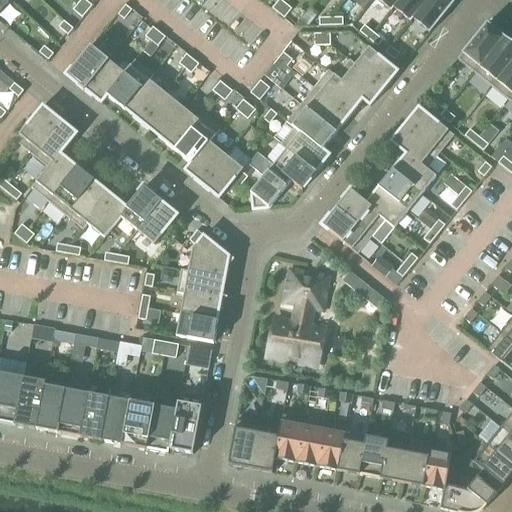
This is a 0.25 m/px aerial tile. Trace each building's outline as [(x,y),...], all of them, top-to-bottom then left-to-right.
[(9,0),(0,0),(0,14),(12,2),(9,0)] [(81,0),(78,5),(87,13),(92,7),(83,0),(81,0)] [(285,5),(280,0),(272,9),(278,14),(285,5)] [(376,0),(391,12),(400,0),(372,0),(372,1),(372,2),(373,0),(376,0)] [(394,10),(410,23),(428,0),(400,0),(391,12),(392,13),(394,10)] [(450,0),(428,0),(410,23),(411,23),(413,20),(430,34),(455,3),(450,0)] [(78,5),(73,11),(82,18),(87,13),(78,5)] [(285,5),(278,14),(284,19),(291,10),(285,5)] [(118,15),(124,20),(132,11),(125,6),(118,15)] [(331,19),(331,27),(343,26),(342,18),(331,19)] [(319,19),(319,27),(331,27),(331,19),(319,19)] [(64,22),(59,28),(68,36),(73,30),(64,22)] [(457,60),(475,74),(504,38),(487,24),(457,60)] [(368,40),(373,34),(364,27),(359,33),(368,40)] [(145,37),(151,42),(159,33),(153,28),(145,37)] [(159,33),(151,42),(158,47),(165,38),(159,33)] [(330,34),(322,35),(322,47),(330,46),(330,34)] [(383,41),(373,34),(368,40),(378,47),(383,41)] [(314,47),(322,47),(322,35),(314,35),(314,47)] [(511,62),(511,44),(504,38),(475,74),(492,88),(511,62)] [(67,77),(84,91),(113,56),(95,42),(67,77)] [(48,61),(53,55),(44,47),(39,53),(48,61)] [(394,61),(400,55),(390,47),(385,53),(394,61)] [(350,61),(349,62),(384,90),(398,73),(369,49),(355,65),(350,61)] [(283,54),(278,60),(287,67),(292,61),(283,54)] [(113,56),(84,91),(101,105),(136,62),(135,61),(124,74),(109,62),(113,56)] [(184,58),(179,65),(185,70),(190,63),(184,58)] [(264,76),(282,91),(295,74),(287,67),(278,60),(273,66),(272,66),(272,67),(264,76)] [(108,98),(124,111),(152,75),(136,62),(101,105),(102,105),(108,98)] [(328,71),(328,72),(371,107),(384,90),(349,62),(336,78),(328,71)] [(511,97),(511,62),(492,88),(509,101),(511,97)] [(196,68),(190,63),(185,70),(191,75),(196,68)] [(14,84),(0,72),(0,91),(4,95),(14,84)] [(314,89),(349,117),(362,101),(370,108),(371,107),(328,72),(314,89)] [(124,111),(141,124),(165,94),(149,81),(153,76),(152,75),(124,111)] [(260,82),(255,88),(265,95),(270,89),(260,82)] [(23,92),(14,84),(9,91),(18,98),(23,92)] [(212,92),(219,97),(224,90),(217,86),(212,92)] [(259,102),(265,95),(255,88),(250,94),(259,102)] [(336,134),(349,117),(314,89),(300,106),(336,134)] [(224,90),(219,97),(225,102),(230,96),(224,90)] [(182,108),(165,94),(141,124),(158,138),(182,108)] [(235,110),(242,115),(249,106),(243,101),(235,110)] [(445,111),(435,104),(430,110),(440,118),(445,111)] [(255,111),(249,106),(242,115),(248,120),(255,111)] [(286,123),(292,128),(292,127),(330,157),(323,150),(336,134),(300,106),(286,123)] [(32,156),(60,121),(43,107),(14,142),(32,156)] [(158,138),(174,151),(203,116),(202,116),(198,121),(182,108),(158,138)] [(404,126),(440,154),(454,137),(418,108),(404,126)] [(271,111),(263,120),(269,125),(277,116),(271,111)] [(454,119),(445,111),(440,118),(449,125),(454,119)] [(184,172),(185,173),(220,130),(203,116),(174,151),(190,164),(184,172)] [(31,189),(32,190),(61,155),(78,135),(60,121),(32,156),(48,169),(31,189)] [(426,171),(427,170),(440,154),(404,126),(390,143),(405,155),(426,171)] [(281,146),(316,174),(330,157),(292,127),(292,128),(294,129),(281,146)] [(185,173),(202,186),(225,157),(209,144),(220,130),(185,173)] [(464,137),(474,144),(479,138),(469,131),(464,137)] [(479,138),(474,144),(483,152),(488,146),(479,138)] [(303,191),(316,174),(281,146),(280,146),(286,151),(273,167),(303,191)] [(61,155),(32,190),(49,203),(77,168),(61,155)] [(392,172),(422,195),(435,179),(436,178),(427,170),(426,171),(405,155),(392,172)] [(243,171),(225,157),(202,186),(219,200),(234,182),(240,187),(248,178),(241,173),(243,171)] [(511,164),(503,158),(498,164),(507,172),(511,165),(511,164)] [(484,178),(491,168),(485,163),(478,173),(484,178)] [(302,192),(303,191),(273,167),(250,195),(252,211),(269,210),(291,182),(302,192)] [(49,203),(66,217),(94,182),(77,168),(49,203)] [(392,172),(379,188),(408,212),(422,195),(392,172)] [(0,183),(0,188),(4,191),(9,185),(3,180),(0,183)] [(94,182),(66,217),(82,231),(111,195),(94,182)] [(459,183),(452,192),(458,197),(465,188),(459,183)] [(9,185),(4,191),(16,202),(22,195),(9,185)] [(121,219),(137,232),(161,202),(143,188),(127,208),(103,238),(104,239),(121,219)] [(394,230),(395,229),(408,212),(379,188),(366,204),(365,205),(385,221),(385,222),(394,230)] [(465,188),(458,197),(464,202),(472,193),(465,188)] [(365,205),(366,204),(351,192),(336,210),(372,238),(385,222),(385,221),(365,205)] [(127,208),(111,195),(82,231),(83,231),(88,225),(103,238),(127,208)] [(457,211),(464,202),(458,197),(450,206),(457,211)] [(154,246),(178,216),(161,202),(137,232),(154,246)] [(357,256),(372,238),(336,210),(322,227),(357,256)] [(438,221),(431,231),(437,236),(445,226),(438,221)] [(14,235),(20,240),(27,231),(27,230),(22,226),(14,235)] [(34,236),(27,230),(27,231),(20,240),(27,245),(34,236)] [(229,258),(230,258),(197,231),(196,232),(197,232),(189,241),(195,246),(192,251),(188,272),(181,271),(225,280),(228,267),(233,261),(229,258)] [(429,245),(437,236),(431,231),(423,240),(429,245)] [(57,245),(56,253),(67,255),(69,247),(57,245)] [(81,249),(69,247),(67,255),(79,257),(81,249)] [(104,262),(111,263),(117,256),(106,254),(104,262)] [(411,255),(404,264),(410,269),(417,260),(411,255)] [(117,256),(111,263),(128,266),(129,258),(117,256)] [(385,277),(392,269),(379,259),(372,267),(385,277)] [(402,278),(410,269),(404,264),(396,273),(402,278)] [(181,271),(177,293),(221,301),(225,280),(181,271)] [(266,357),(318,367),(326,330),(307,326),(310,310),(323,313),(330,279),(290,271),(283,305),(295,307),(292,323),(275,320),(266,357)] [(154,276),(146,275),(144,287),(152,288),(154,276)] [(382,305),(347,277),(339,287),(374,314),(382,305)] [(498,277),(491,286),(497,291),(505,282),(498,277)] [(184,295),(180,315),(217,322),(221,301),(177,293),(177,294),(184,295)] [(485,293),(477,303),(483,308),(491,299),(485,293)] [(150,298),(142,296),(140,308),(148,309),(150,298)] [(146,321),(148,309),(140,308),(138,320),(146,321)] [(471,310),(464,319),(470,325),(477,315),(471,310)] [(213,344),(217,322),(180,315),(176,337),(213,344)] [(511,319),(500,334),(511,343),(511,319)] [(6,322),(4,332),(11,333),(13,323),(7,322),(6,322)] [(53,342),(55,331),(44,329),(42,340),(53,342)] [(76,336),(55,332),(54,341),(74,345),(76,336)] [(511,372),(511,343),(500,334),(486,351),(511,372)] [(76,335),(74,345),(97,350),(99,340),(76,335)] [(120,344),(99,340),(97,350),(118,354),(120,344)] [(164,357),(166,344),(154,341),(152,355),(164,357)] [(166,344),(164,357),(176,360),(178,346),(166,344)] [(125,345),(123,355),(138,358),(140,348),(125,345)] [(210,361),(212,352),(196,349),(193,364),(209,367),(210,361)] [(493,381),(500,372),(494,366),(486,376),(493,381)] [(0,423),(15,427),(24,379),(0,374),(0,423)] [(15,427),(36,431),(45,383),(24,379),(15,427)] [(287,392),(289,384),(277,382),(275,390),(287,392)] [(46,384),(45,383),(36,431),(58,434),(66,391),(45,387),(46,384)] [(486,389),(480,384),(472,393),(478,398),(486,389)] [(308,396),(310,388),(298,386),(297,394),(308,396)] [(330,400),(331,392),(319,390),(318,398),(330,400)] [(80,439),(89,395),(66,391),(58,434),(80,439)] [(351,404),(352,396),(341,394),(339,402),(351,404)] [(102,443),(110,399),(89,395),(80,439),(102,443)] [(372,408),(374,400),(362,398),(360,406),(372,408)] [(102,443),(123,447),(131,403),(110,399),(102,443)] [(472,406),(466,401),(458,410),(463,414),(465,415),(472,406)] [(393,412),(395,404),(383,402),(382,410),(393,412)] [(147,451),(155,408),(131,403),(123,447),(138,450),(147,451)] [(193,456),(202,409),(178,404),(174,423),(169,451),(193,456)] [(415,416),(416,408),(404,406),(403,414),(415,416)] [(168,455),(176,412),(155,408),(147,451),(168,455)] [(436,420),(437,412),(425,410),(424,418),(436,420)] [(441,425),(449,426),(451,415),(443,413),(441,425)] [(511,414),(501,429),(511,438),(511,414)] [(232,467),(243,469),(250,471),(252,465),(260,420),(238,416),(229,463),(229,464),(229,465),(229,466),(230,466),(230,467),(231,467),(232,467)] [(295,465),(304,420),(282,416),(281,424),(274,461),(275,461),(295,465)] [(252,465),(250,471),(258,472),(272,475),(275,461),(274,461),(281,424),(260,420),(252,465)] [(325,424),(304,420),(295,465),(317,469),(325,424)] [(317,469),(338,473),(345,435),(346,435),(347,428),(325,424),(317,469)] [(511,465),(511,438),(501,429),(487,446),(511,465)] [(455,434),(458,446),(466,444),(463,432),(455,434)] [(359,477),(366,439),(346,435),(345,435),(338,473),(359,477)] [(388,443),(366,439),(359,477),(380,481),(388,443)] [(409,439),(408,446),(409,447),(402,485),(423,489),(430,450),(431,451),(432,444),(409,439)] [(388,443),(380,481),(402,485),(409,447),(408,446),(388,443)] [(511,476),(511,465),(487,446),(473,463),(483,471),(484,471),(503,487),(511,476)] [(450,466),(452,455),(431,451),(430,450),(423,489),(444,492),(444,493),(445,486),(446,486),(448,477),(450,466)] [(450,466),(448,477),(454,479),(456,468),(450,466)] [(467,492),(446,486),(445,486),(444,493),(444,492),(440,511),(445,511),(482,511),(483,511),(485,509),(503,487),(484,471),(483,471),(467,492)]
